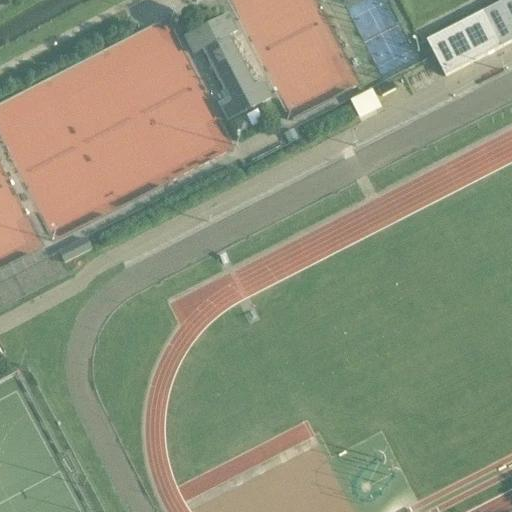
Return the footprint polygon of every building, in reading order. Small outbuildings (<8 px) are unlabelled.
[(511,0),(508,0),(427,42),(445,78),(511,43),(511,0)] [(228,21),(186,43),(194,58),(202,53),(227,101),(219,105),(227,121),(269,99),(261,84),(252,88),(228,41),(236,36),(228,21)] [(360,117),(382,108),(375,91),(353,99),(360,117)] [(240,132),(251,127),(245,114),(234,119),(240,132)] [(92,251),(86,238),(57,253),(64,265),(92,251)]
